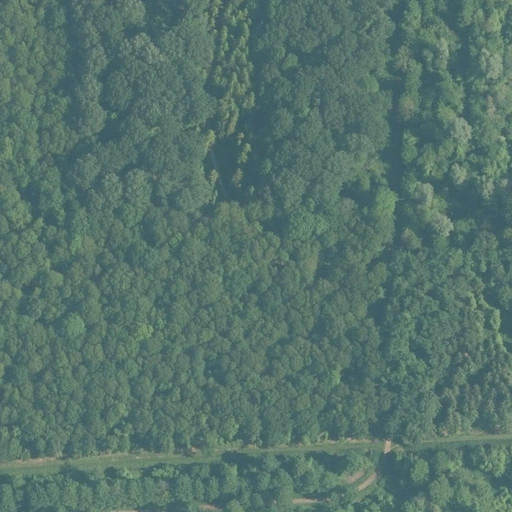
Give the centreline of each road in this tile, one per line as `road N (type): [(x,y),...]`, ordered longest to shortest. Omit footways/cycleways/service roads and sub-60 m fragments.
road 1 (unknown): [(390,463),(393,0)]
road 2 (unknown): [(111,511),(344,497),(382,485),(390,463)]
road 3 (unknown): [(389,215),(490,135)]
